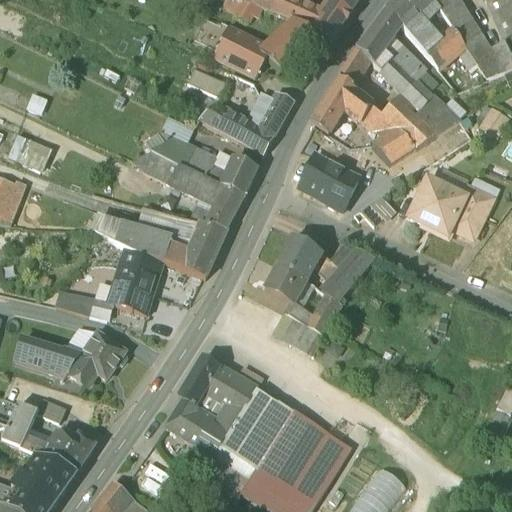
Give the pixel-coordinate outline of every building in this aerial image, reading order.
[(254,4),(245,0),(241,0),(236,13),(247,19),(251,11),(254,4)] [(278,0),(245,0),(254,4),(259,6),(274,11),(278,0)] [(330,0),(324,9),(303,0),(278,0),(274,11),(297,20),(302,24),(318,35),(327,42),(355,0),(330,0)] [(390,0),(386,4),(397,17),(403,24),(404,25),(416,13),(429,0),(390,0)] [(478,26),(461,0),(437,0),(450,19),(453,23),(462,37),(478,27),(478,26)] [(511,1),(511,0),(488,0),(494,11),(511,2),(511,1)] [(511,5),(511,2),(494,11),(503,29),(511,24),(511,15),(511,5)] [(386,4),(386,3),(376,17),(387,29),(397,17),(386,4)] [(259,6),(254,4),(251,11),(255,13),(259,6)] [(438,34),(416,13),(404,25),(425,47),(441,37),(438,34)] [(376,17),(356,44),(379,66),(380,67),(390,55),(405,69),(408,72),(418,62),(396,42),(387,52),(376,41),(387,29),(376,17)] [(441,37),(425,47),(439,64),(445,59),(465,42),(462,37),(453,23),(449,26),(438,34),(441,37)] [(318,35),(302,24),(289,35),(303,48),(318,35)] [(478,27),(462,37),(465,42),(487,74),(511,63),(511,51),(505,37),(506,37),(505,36),(493,45),(480,25),(478,26),(478,27)] [(230,27),(215,57),(236,67),(250,38),(230,27)] [(289,35),(277,45),(269,40),(265,46),(250,38),(236,67),(254,76),(266,58),(280,69),(303,48),(289,35)] [(379,66),(356,44),(347,59),(359,69),(361,64),(372,74),(379,66)] [(405,69),(390,55),(380,67),(392,77),(397,77),(405,69)] [(359,69),(347,59),(338,73),(352,82),(359,69)] [(450,66),(445,59),(439,64),(444,70),(450,66)] [(372,74),(361,64),(359,69),(352,82),(351,84),(369,101),(379,110),(395,94),(414,76),(415,77),(416,76),(425,68),(418,62),(408,72),(405,69),(397,77),(392,77),(380,67),(379,66),(372,74)] [(227,82),(195,67),(188,81),(221,96),(227,82)] [(425,68),(416,76),(432,91),(437,85),(425,74),(429,71),(425,68)] [(338,73),(309,121),(327,131),(344,104),(361,118),(369,101),(351,84),(352,82),(338,73)] [(414,76),(395,94),(436,132),(459,117),(432,91),(416,76),(415,77),(414,76)] [(260,95),(246,121),(215,104),(197,118),(262,154),(292,100),(274,90),(269,100),(260,95)] [(45,101),(28,94),(22,107),(40,115),(45,101)] [(436,132),(395,94),(379,110),(414,144),(415,145),(436,132)] [(369,101),(361,118),(371,125),(379,110),(369,101)] [(509,114),(492,102),(480,120),(497,132),(509,114)] [(414,144),(379,110),(371,125),(383,133),(372,142),(390,159),(414,144)] [(173,134),(151,148),(171,159),(174,154),(181,139),(173,134)] [(27,139),(20,136),(16,144),(23,148),(27,139)] [(50,148),(28,138),(27,139),(23,148),(18,160),(40,170),(50,148)] [(211,156),(192,145),(187,166),(200,174),(211,156)] [(171,159),(151,148),(148,171),(170,182),(179,163),(171,159)] [(224,162),(211,156),(200,174),(202,175),(202,176),(227,189),(227,188),(243,195),(256,166),(230,153),(224,162)] [(314,153),(299,183),(343,205),(358,175),(314,153)] [(185,159),(174,154),(171,159),(179,163),(182,164),(185,159)] [(182,164),(179,163),(170,182),(209,201),(210,200),(195,192),(202,176),(202,175),(200,174),(187,166),(182,164)] [(465,192),(427,175),(409,213),(447,232),(450,224),(465,192)] [(210,200),(216,202),(210,213),(205,222),(225,228),(243,195),(227,188),(227,189),(202,176),(195,192),(210,200)] [(13,186),(0,181),(0,223),(10,224),(25,185),(15,181),(13,186)] [(493,194),(469,183),(465,192),(450,224),(470,233),(480,213),(483,214),(493,194)] [(382,190),(360,204),(375,220),(383,213),(386,216),(396,207),(382,190)] [(210,213),(195,204),(188,217),(197,220),(205,222),(210,213)] [(188,217),(177,214),(170,235),(171,236),(168,241),(188,249),(196,229),(194,228),(197,220),(188,217)] [(121,221),(102,215),(94,229),(114,240),(121,221)] [(188,249),(168,241),(171,236),(170,235),(121,221),(114,240),(123,246),(128,248),(154,256),(162,259),(203,275),(225,228),(205,222),(197,220),(194,228),(196,229),(188,249)] [(320,251),(290,235),(275,263),(305,280),(313,265),(320,251)] [(371,253),(350,242),(342,250),(360,265),(371,253)] [(154,256),(128,248),(123,246),(112,284),(117,286),(113,301),(146,311),(162,259),(154,256)] [(360,265),(342,250),(332,261),(351,277),(361,266),(360,265)] [(332,261),(320,251),(313,265),(328,278),(320,288),(324,291),(334,297),(351,277),(332,261)] [(305,280),(275,263),(262,286),(293,303),(307,280),(305,280)] [(92,300),(60,289),(56,302),(87,313),(92,300)] [(324,291),(312,312),(329,321),(337,323),(342,315),(333,309),(339,300),(334,297),(324,291)] [(303,322),(284,311),(272,330),(290,340),(289,341),(290,342),(291,340),(303,322)] [(324,333),(303,322),(291,340),(313,352),(324,333)] [(124,348),(96,329),(78,356),(74,354),(70,359),(71,360),(64,369),(79,379),(83,379),(87,382),(95,370),(105,377),(115,361),(121,362),(125,355),(123,350),(124,348)] [(62,348),(22,336),(15,357),(63,372),(64,369),(71,360),(70,359),(65,355),(62,352),(62,348)] [(219,363),(203,353),(178,393),(181,395),(194,402),(204,387),(219,363)] [(237,373),(219,363),(204,387),(242,410),(256,387),(236,374),(237,373)] [(12,374),(10,391),(30,394),(33,377),(12,374)] [(511,377),(498,403),(511,409),(511,407),(511,377)] [(242,410),(204,387),(194,402),(191,407),(229,430),(242,410)] [(304,511),(348,445),(256,387),(242,410),(229,430),(215,453),(209,449),(193,473),(235,500),(240,493),(271,511),(304,511)] [(229,430),(191,407),(194,402),(181,395),(165,422),(167,423),(209,449),(215,453),(229,430)] [(8,422),(1,438),(19,447),(25,434),(37,408),(18,400),(15,407),(11,416),(8,422)] [(15,407),(6,403),(2,413),(11,416),(15,407)] [(511,418),(497,410),(482,439),(497,449),(511,418)] [(8,422),(0,418),(0,437),(1,438),(8,422)] [(65,422),(49,445),(25,434),(19,447),(22,448),(38,454),(75,470),(93,443),(65,422)] [(45,511),(75,470),(38,454),(24,474),(20,471),(10,485),(15,488),(3,504),(14,511),(45,511)] [(383,462),(343,511),(383,511),(408,482),(383,462)] [(128,490),(113,478),(101,493),(116,505),(128,490)] [(109,511),(116,505),(101,493),(91,506),(99,511),(109,511)]
